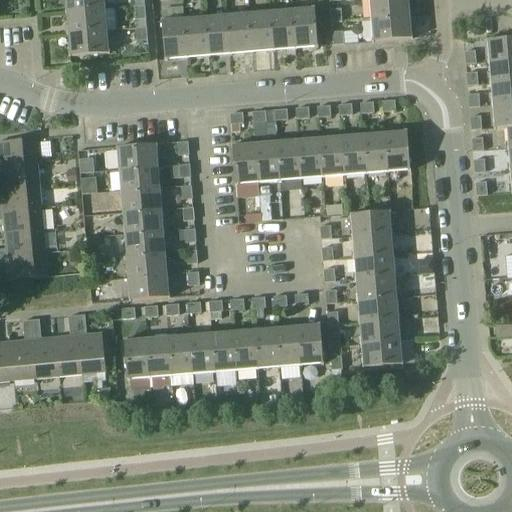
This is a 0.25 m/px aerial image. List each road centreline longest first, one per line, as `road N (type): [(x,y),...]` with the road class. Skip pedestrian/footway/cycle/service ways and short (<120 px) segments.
road 1 (tertiary): [(439,457),(0,509)]
road 2 (tertiary): [(105,511),(261,498),(438,501)]
road 3 (residential): [(301,223),(305,277),(222,282),(205,101)]
road 4 (residential): [(205,101),(411,85),(433,96)]
road 5 (residential): [(0,72),(77,102),(205,101)]
road 6 (residential): [(458,229),(476,435)]
road 7 (residential): [(433,96),(448,130),(458,229)]
